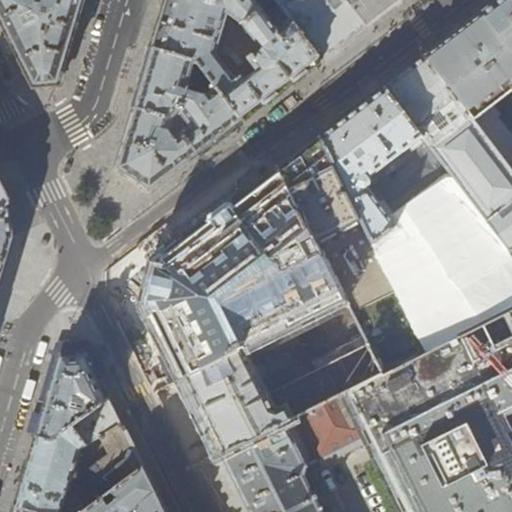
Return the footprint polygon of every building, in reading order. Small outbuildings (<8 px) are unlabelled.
[(83,0),(0,0),(0,19),(0,20),(33,86),(46,85),(59,84),(83,0)] [(166,0),(161,20),(152,48),(196,61),(215,87),(242,121),(247,117),(300,77),(322,60),(275,0),(166,0)] [(345,0),(275,0),(322,60),(327,56),(366,27),(345,0)] [(345,0),(366,27),(373,21),(400,0),(345,0)] [(511,0),(498,0),(482,13),(511,51),(511,0)] [(432,50),(424,57),(511,171),(511,131),(500,112),(502,111),(496,102),(511,91),(511,51),(482,13),(474,19),(432,50)] [(138,77),(143,78),(152,49),(147,47),(138,77)] [(173,120),(176,125),(198,154),(236,125),(242,121),(215,87),(203,95),(189,90),(196,61),(152,48),(152,49),(143,78),(141,85),(135,107),(173,120)] [(392,81),(384,87),(509,250),(511,247),(511,171),(424,57),(392,81)] [(339,122),(319,137),(427,351),(511,308),(511,253),(509,250),(384,87),(376,94),(339,122)] [(169,132),(173,120),(135,107),(129,125),(127,132),(117,168),(150,191),(173,173),(198,154),(176,125),(172,135),(169,132)] [(299,152),(279,168),(383,373),(427,351),(319,137),(310,144),(299,152)] [(174,248),(160,258),(160,266),(159,276),(157,287),(155,293),(151,304),(147,312),(152,322),(193,404),(219,455),(349,390),(383,373),(279,168),(243,195),(219,213),(174,248)] [(0,210),(10,202),(0,183),(0,210)] [(10,203),(10,202),(0,210),(0,279),(13,237),(10,203)] [(145,313),(147,312),(151,304),(155,293),(157,287),(159,276),(160,266),(160,258),(158,256),(151,261),(146,285),(141,307),(145,313)] [(511,511),(511,308),(427,351),(383,373),(349,390),(374,439),(410,511),(511,511)] [(40,402),(46,404),(60,357),(85,354),(96,374),(98,378),(102,375),(88,347),(75,348),(59,349),(54,355),(40,402)] [(109,399),(98,378),(96,374),(85,354),(60,357),(46,404),(44,409),(36,437),(50,440),(71,425),(73,424),(74,419),(77,413),(79,413),(80,413),(82,412),(83,411),(84,410),(85,409),(86,408),(91,409),(92,411),(109,399)] [(320,465),(374,439),(349,390),(219,455),(247,511),(320,511),(301,475),(305,466),(317,460),(320,465)] [(121,425),(109,399),(92,411),(73,424),(71,425),(50,440),(36,437),(34,443),(15,506),(34,511),(80,511),(100,498),(111,490),(143,467),(121,425)] [(165,511),(162,506),(143,467),(111,490),(118,500),(107,508),(100,498),(80,511),(127,511),(135,507),(138,511),(165,511)]
